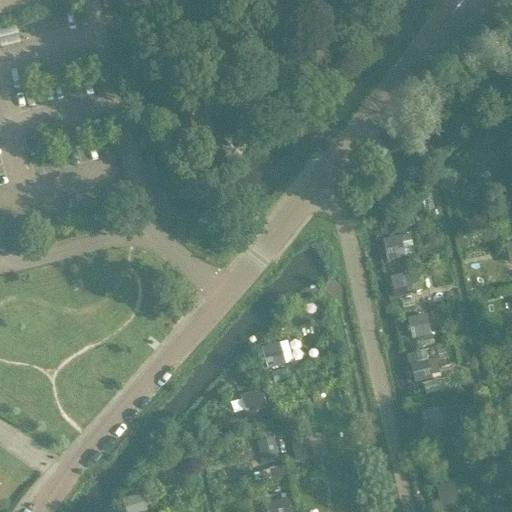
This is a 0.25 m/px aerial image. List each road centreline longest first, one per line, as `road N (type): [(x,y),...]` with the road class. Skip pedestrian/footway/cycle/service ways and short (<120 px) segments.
road 1 (residential): [(40,511),(311,189)]
road 2 (unclassified): [(407,511),(340,215),(311,189)]
road 3 (unclassified): [(311,189),(463,0)]
